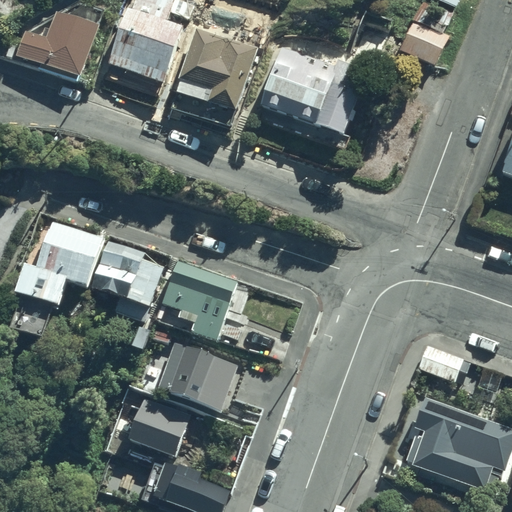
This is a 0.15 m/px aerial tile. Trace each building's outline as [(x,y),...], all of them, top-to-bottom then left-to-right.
[(138,0),(134,13),(129,11),(110,68),(166,86),(185,31),(171,26),(173,18),(192,24),(197,8),(173,0),(138,0)] [(436,0),(457,11),(463,0),(436,0)] [(437,71),(452,41),(446,38),(456,18),(424,3),(413,27),(414,27),(401,54),(437,71)] [(212,111),(240,120),(275,16),(248,7),(235,47),(198,35),(181,87),(216,98),(212,111)] [(84,85),(104,30),(58,14),(49,42),(28,35),(19,62),(84,85)] [(364,24),(351,57),(377,68),(392,30),(371,21),(369,26),(364,24)] [(338,73),(283,53),(262,110),(346,141),(370,76),(341,66),(338,73)] [(108,242),(54,224),(38,272),(27,268),(17,298),(22,300),(63,313),(71,289),(91,295),(108,242)] [(149,255),(111,243),(94,294),(120,302),(115,316),(145,325),(149,312),(152,313),(166,270),(146,264),(149,255)] [(196,337),(220,345),(240,286),(178,265),(163,308),(183,315),(181,322),(199,328),(196,337)] [(467,360),(428,344),(418,368),(457,384),(467,360)] [(240,370),(176,348),(160,393),(224,416),(240,370)] [(511,459),(511,426),(428,396),(415,430),(418,431),(408,459),(415,462),(415,464),(484,490),(487,481),(497,485),(501,476),(504,477),(506,471),(508,472),(511,459)] [(192,417),(146,402),(131,445),(178,461),(192,417)] [(231,511),(235,502),(206,490),(208,486),(185,476),(183,481),(173,476),(159,508),(168,511),(231,511)]
